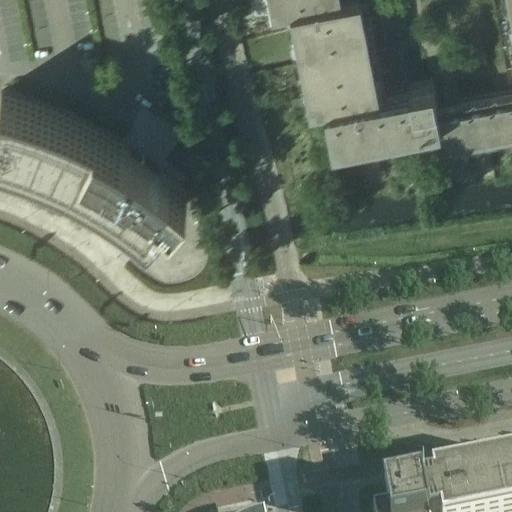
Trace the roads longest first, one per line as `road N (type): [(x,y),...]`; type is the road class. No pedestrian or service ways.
road 1 (primary): [(511,310),(206,370),(156,369),(80,345)]
road 2 (primary): [(122,509),(209,454),(381,418)]
road 3 (primary): [(122,509),(119,425),(80,345)]
road 4 (residential): [(381,418),(451,435),(511,424)]
road 5 (primary): [(381,418),(511,392)]
